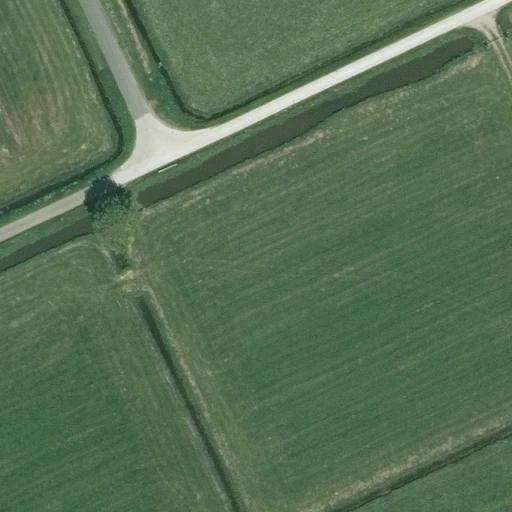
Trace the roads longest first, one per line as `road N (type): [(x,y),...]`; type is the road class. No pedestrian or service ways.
road 1 (unclassified): [(159,158),(495,0)]
road 2 (unclassified): [(0,234),(159,158)]
road 3 (unclassified): [(159,158),(86,0)]
